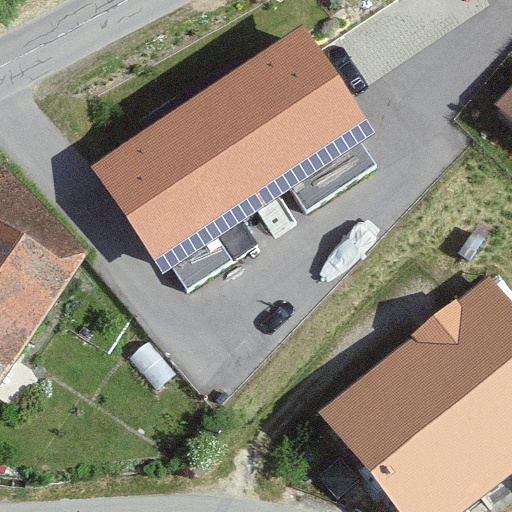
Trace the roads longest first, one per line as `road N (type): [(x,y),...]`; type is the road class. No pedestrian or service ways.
road 1 (residential): [(0,507),(163,511)]
road 2 (secondary): [(138,0),(0,70)]
